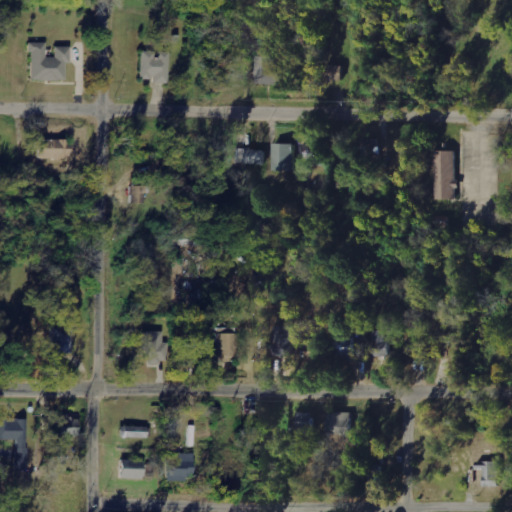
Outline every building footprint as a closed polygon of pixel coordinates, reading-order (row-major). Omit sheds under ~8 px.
[(30,81),(65,81),(65,64),(70,64),(70,47),(54,48),(54,58),(45,58),(45,43),(30,43),(30,81)] [(168,85),(169,53),(155,53),(141,52),(140,80),(153,80),(153,84),(168,85)] [(258,84),(279,85),(280,57),(259,56),(258,84)] [(344,81),(344,66),(327,66),(327,80),(344,81)] [(381,157),(380,138),(362,139),(363,158),(381,157)] [(70,141),(39,140),(39,159),(69,160),(70,141)] [(273,170),(295,171),(296,144),(274,144),(273,170)] [(324,144),(302,145),(302,166),(324,165),(324,144)] [(238,164),(265,165),(265,150),(238,149),(238,164)] [(457,150),(434,151),(436,200),(459,199),(457,150)] [(414,356),(426,356),(427,318),(415,318),(414,356)] [(276,355),(294,355),(294,326),(275,326),(276,355)] [(52,327),(51,354),(70,354),(70,327),(52,327)] [(374,358),(391,358),(390,330),(373,330),(374,358)] [(162,332),(142,332),(142,363),(167,363),(167,343),(162,343),(162,332)] [(216,357),(234,357),(234,334),(216,333),(216,357)] [(327,436),(352,437),(352,413),(328,412),(327,436)] [(312,435),(313,413),(297,413),(297,427),(291,427),(291,435),(312,435)] [(57,437),(78,438),(79,418),(57,417),(57,437)] [(0,439),(15,439),(16,471),(28,470),(27,419),(0,419),(0,439)] [(147,438),(147,427),(123,426),(123,438),(147,438)] [(194,453),(166,454),(167,481),(194,480),(194,453)] [(381,489),(381,458),(367,458),(367,488),(381,489)] [(142,480),(143,461),(121,460),(120,479),(142,480)] [(500,461),(478,461),(478,469),(485,469),(485,486),(501,486),(500,461)]
